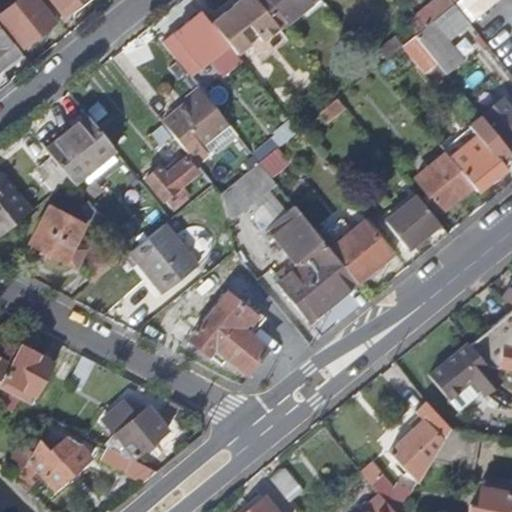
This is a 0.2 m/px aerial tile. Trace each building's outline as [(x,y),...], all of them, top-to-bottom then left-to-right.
[(34,0),(17,0),(0,14),(0,18),(23,47),(53,22),(34,0)] [(80,0),(52,0),(64,14),(80,0)] [(274,23),(256,0),(237,0),(232,4),(236,9),(228,16),(224,11),(210,22),(227,44),(235,54),(274,23)] [(256,0),(274,23),(278,27),(311,0),(256,0)] [(435,0),(406,25),(414,35),(453,4),(449,0),(435,0)] [(453,4),(414,35),(437,63),(441,68),(458,54),(444,36),(465,19),(453,4)] [(161,42),(188,75),(227,44),(210,22),(200,10),(161,42)] [(0,88),(11,79),(1,68),(21,51),(0,25),(0,54),(0,88)] [(414,35),(400,47),(423,74),(437,63),(414,35)] [(161,122),(184,150),(195,141),(199,147),(228,124),(200,90),(161,122)] [(336,99),(297,130),(305,139),(344,108),(336,99)] [(484,115),(511,148),(511,113),(502,101),(484,115)] [(69,179),(72,184),(114,149),(85,116),(44,149),(50,156),(69,179)] [(511,162),(511,155),(481,117),(469,127),(474,133),(503,170),(511,162)] [(250,152),(259,162),(274,149),(297,130),(290,120),(250,152)] [(472,186),(477,192),(503,170),(474,133),(446,155),(454,165),(472,186)] [(274,149),(259,162),(269,175),(285,162),(274,149)] [(57,190),(69,179),(50,156),(38,166),(57,190)] [(198,171),(186,158),(166,174),(159,167),(146,178),(170,207),(187,193),(182,185),(198,171)] [(259,162),(220,193),(226,224),(276,184),(269,175),(259,162)] [(472,186),(454,165),(423,191),(440,212),(472,186)] [(0,236),(31,210),(0,173),(0,236)] [(437,223),(415,196),(384,222),(406,249),(423,234),(437,223)] [(356,282),(328,248),(293,204),(266,227),(297,266),(276,283),(307,322),(356,282)] [(82,225),(46,206),(28,242),(73,266),(83,247),(73,242),(82,225)] [(328,248),(356,282),(390,254),(362,221),(328,248)] [(432,246),(447,234),(437,223),(423,234),(432,246)] [(162,225),(129,252),(163,293),(196,266),(162,225)] [(91,284),(129,253),(116,237),(78,269),(91,284)] [(511,301),(511,281),(502,296),(511,301)] [(262,321),(226,293),(189,339),(221,365),(227,358),(246,373),(267,348),(251,335),(262,321)] [(511,311),(471,345),(488,366),(511,369),(511,311)] [(471,345),(468,341),(429,376),(448,399),(472,378),(482,390),(497,377),(488,366),(471,345)] [(0,387),(30,403),(51,362),(20,346),(0,384),(0,387)] [(134,420),(121,405),(101,422),(133,460),(167,430),(148,408),(134,420)] [(450,428),(430,405),(419,415),(423,418),(442,439),(443,440),(451,428),(450,428)] [(416,480),(442,439),(423,418),(401,440),(397,435),(383,447),(416,480)] [(478,433),(451,428),(443,440),(432,459),(472,467),(478,433)] [(37,439),(31,453),(20,472),(16,480),(27,491),(34,484),(30,479),(40,471),(56,490),(91,460),(75,442),(62,433),(46,448),(37,439)] [(20,472),(31,453),(18,447),(8,466),(20,472)] [(132,459),(109,447),(102,461),(125,473),(132,459)] [(270,478),(289,501),(301,491),(282,468),(270,478)] [(508,511),(511,493),(497,490),(498,484),(481,481),(477,500),(471,499),(468,511),(508,511)] [(390,506),(394,511),(400,511),(413,491),(402,486),(390,506)] [(394,511),(390,506),(380,494),(362,510),(363,511),(394,511)] [(276,511),(264,496),(244,511),(276,511)]
